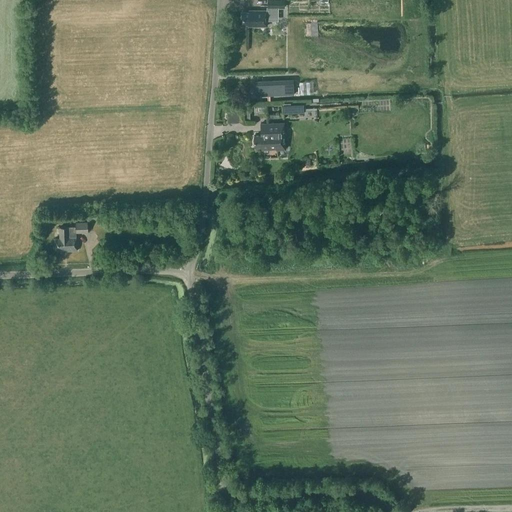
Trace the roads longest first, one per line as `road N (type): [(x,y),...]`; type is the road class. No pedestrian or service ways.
road 1 (unclassified): [(391,511),(352,489),(223,486),(187,268)]
road 2 (unclassified): [(187,268),(204,205),(223,0)]
road 3 (unclassified): [(0,274),(187,268)]
